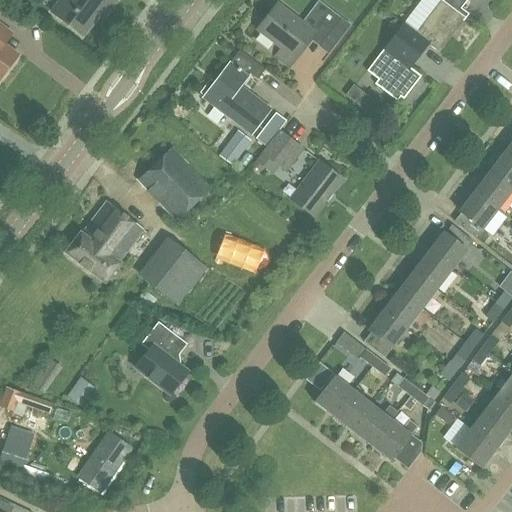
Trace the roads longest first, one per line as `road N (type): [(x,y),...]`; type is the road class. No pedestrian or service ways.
road 1 (residential): [(184,507),(181,453),(391,178)]
road 2 (secondary): [(0,251),(189,0)]
road 3 (residential): [(391,178),(511,23)]
